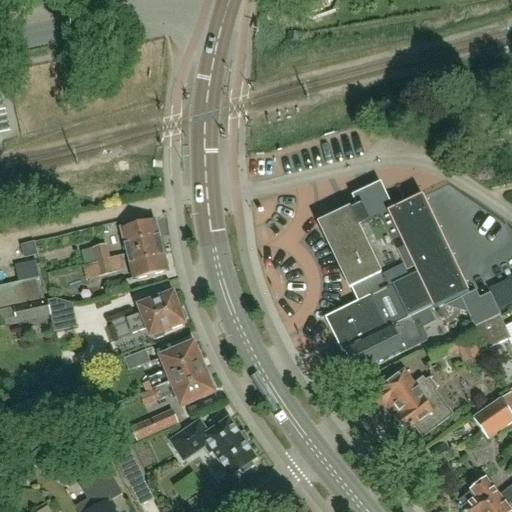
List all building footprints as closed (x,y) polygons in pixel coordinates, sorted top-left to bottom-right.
[(390,329),(389,328),(426,310),(426,311),(433,308),(434,310),(443,305),(443,307),(467,313),(475,328),(501,315),(490,293),(479,298),(476,291),(470,294),(423,197),(390,213),(379,192),(359,201),(362,206),(321,226),(351,289),(352,288),(360,304),(327,320),(343,353),(390,329)] [(122,230),(128,255),(162,246),(155,221),(122,230)] [(97,262),(110,259),(107,246),(83,253),(86,264),(97,262)] [(168,272),(162,246),(128,255),(135,281),(168,272)] [(100,278),(114,274),(110,259),(97,262),(100,278)] [(17,268),(24,305),(52,299),(48,277),(40,279),(37,264),(17,268)] [(106,287),(109,299),(128,294),(125,281),(106,287)] [(186,326),(185,324),(188,320),(185,311),(181,311),(174,294),(139,307),(142,315),(128,320),(133,335),(147,330),(150,339),(152,338),(156,341),(164,338),(165,334),(186,326)] [(0,328),(52,317),(49,301),(0,311),(0,328)] [(298,341),(319,334),(311,308),(299,311),(302,320),(292,323),(298,341)] [(344,354),(346,354),(357,376),(420,344),(422,338),(416,327),(431,320),(426,311),(426,310),(389,328),(390,329),(343,353),(344,354)] [(511,326),(506,329),(500,317),(475,329),(488,350),(510,340),(511,341),(511,326)] [(483,352),(471,329),(426,351),(433,364),(456,351),(461,362),(483,352)] [(149,380),(154,391),(204,370),(194,345),(162,359),(168,373),(164,375),(163,374),(149,380)] [(125,361),(129,373),(151,364),(146,352),(125,361)] [(154,391),(158,402),(171,397),(172,395),(176,393),(182,408),(215,395),(204,370),(154,391)] [(383,391),(373,399),(383,412),(386,409),(395,422),(395,427),(400,433),(404,434),(406,436),(415,430),(422,439),(452,417),(434,392),(436,391),(429,382),(426,384),(423,381),(415,387),(404,373),(382,390),(383,391)] [(474,420),(488,441),(511,424),(511,416),(501,401),(474,420)] [(131,430),(138,444),(178,426),(172,412),(131,430)] [(240,471),(243,475),(254,467),(252,463),(257,460),(229,420),(208,434),(200,422),(170,443),(184,462),(203,449),(208,457),(213,454),(230,478),(240,471)] [(116,458),(129,486),(143,479),(130,451),(116,458)] [(76,509),(77,511),(113,511),(108,503),(122,495),(108,472),(80,488),(89,502),(76,509)] [(472,493),(471,494),(459,503),(464,510),(463,511),(464,511),(506,511),(511,508),(511,488),(500,498),(487,481),(472,493)]
